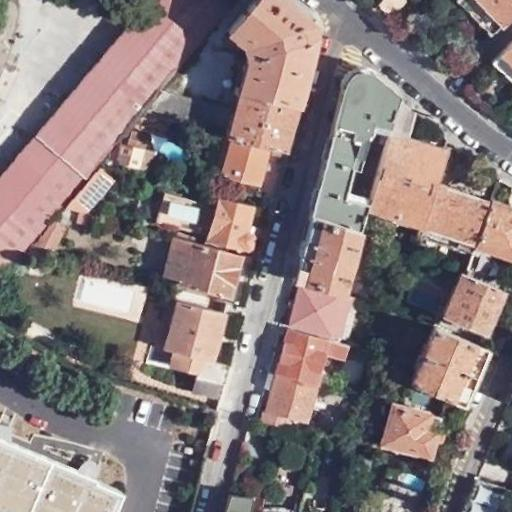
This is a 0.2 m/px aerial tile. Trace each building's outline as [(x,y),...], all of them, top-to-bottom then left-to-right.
[(36,134),(85,176),(118,137),(229,0),(148,0),(104,53),(36,134)] [(314,23),(287,0),(249,0),(225,30),(243,45),(248,57),(242,79),(302,103),(318,39),(317,30),(314,23)] [(379,0),(371,8),(384,20),(403,0),(379,0)] [(511,10),(511,0),(455,0),(488,35),(511,10)] [(415,7),(395,28),(408,40),(428,19),(415,7)] [(511,39),(490,61),(511,83),(511,39)] [(364,207),(396,95),(372,72),(347,83),(313,211),(358,230),(364,207)] [(302,103),(242,79),(233,109),(225,136),(232,138),(271,149),(288,154),(302,103)] [(225,136),(233,109),(161,88),(141,111),(162,117),(225,136)] [(412,110),(396,95),(364,207),(419,225),(432,181),(440,156),(405,134),(412,110)] [(162,117),(141,111),(133,121),(157,129),(162,117)] [(109,158),(143,168),(148,148),(152,137),(130,131),(127,144),(119,143),(109,158)] [(0,268),(5,273),(85,176),(36,134),(0,176),(0,268)] [(261,184),(271,149),(232,138),(222,174),(261,184)] [(148,148),(143,168),(151,170),(156,150),(148,148)] [(87,177),(71,196),(92,203),(103,190),(87,177)] [(432,181),(419,225),(475,244),(489,202),(432,181)] [(248,232),(256,207),(200,190),(197,199),(165,191),(156,220),(247,249),(252,247),(255,239),(253,233),(248,232)] [(79,209),(86,211),(92,203),(71,196),(64,205),(79,209)] [(511,210),(489,202),(475,244),(511,257),(511,210)] [(79,209),(76,220),(85,222),(88,211),(86,211),(79,209)] [(358,230),(313,211),(295,278),(303,281),(340,294),(358,230)] [(40,234),(56,240),(61,227),(52,220),(40,234)] [(475,244),(419,225),(415,236),(471,256),(475,244)] [(40,234),(35,240),(52,248),(56,240),(40,234)] [(162,275),(180,280),(179,284),(228,297),(240,254),(174,235),(162,275)] [(28,249),(49,255),(52,248),(35,240),(28,249)] [(499,290),(446,268),(445,272),(455,276),(440,315),(469,328),(473,319),(485,325),(499,290)] [(361,301),(340,294),(303,281),(291,324),(338,339),(349,305),(359,308),(361,301)] [(175,298),(162,348),(172,351),(168,366),(195,373),(191,392),(219,399),(228,364),(211,359),(224,311),(222,311),(225,302),(206,297),(203,305),(175,298)] [(484,350),(431,328),(410,384),(463,406),(484,350)] [(349,347),(290,330),(278,372),(319,384),(329,354),(346,358),(349,347)] [(278,372),(271,370),(258,418),(290,427),(292,418),(307,423),(319,384),(278,372)] [(383,443),(432,456),(435,441),(441,442),(446,426),(440,424),(441,417),(394,404),(383,443)] [(0,511),(119,511),(127,494),(100,482),(100,480),(0,436),(0,511)] [(398,484),(404,460),(392,457),(386,481),(398,484)] [(500,511),(505,487),(474,479),(460,511),(500,511)] [(249,511),(252,497),(232,492),(227,509),(226,511),(249,511)]
